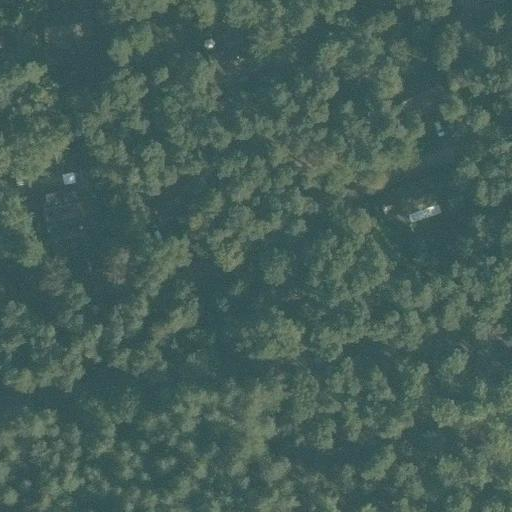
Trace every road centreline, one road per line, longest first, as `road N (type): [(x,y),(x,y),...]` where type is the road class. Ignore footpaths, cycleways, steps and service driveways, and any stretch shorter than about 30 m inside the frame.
road 1 (unknown): [(0,279),(78,250),(136,247),(243,259),(310,245),(348,215),(364,180),(399,150),(511,136)]
road 2 (unclassified): [(511,345),(0,401)]
